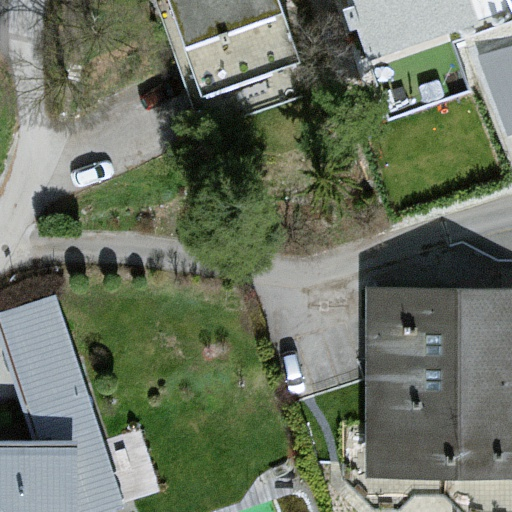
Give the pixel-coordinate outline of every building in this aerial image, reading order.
[(277,0),(164,0),(208,123),(308,88),(277,0)] [(466,0),(347,0),(367,56),(473,20),(466,0)] [(511,295),(358,293),(355,476),(511,478),(511,295)] [(0,311),(0,372),(24,436),(73,437),(72,511),(111,511),(118,510),(54,295),(0,311)] [(24,436),(0,436),(0,511),(72,511),(73,437),(24,436)]
